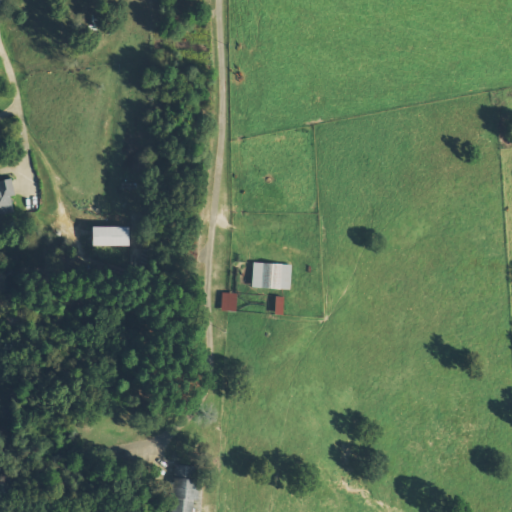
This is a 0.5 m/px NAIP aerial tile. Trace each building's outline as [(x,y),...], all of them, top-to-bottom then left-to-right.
[(0,219),(13,216),(9,196),(13,195),(9,178),(0,180),(0,219)] [(125,227),(87,228),(87,247),(125,246),(125,227)] [(289,265),(251,263),(249,288),(288,290),(289,265)] [(235,294),(221,293),(220,311),(234,311),(235,294)] [(168,511),(190,511),(191,500),(195,500),(196,481),(189,480),(189,466),(171,465),(168,511)]
